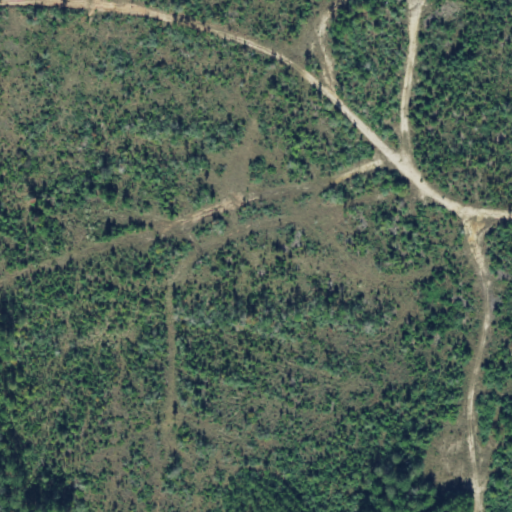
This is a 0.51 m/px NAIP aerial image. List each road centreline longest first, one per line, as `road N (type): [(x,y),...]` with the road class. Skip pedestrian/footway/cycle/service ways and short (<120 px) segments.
road 1 (residential): [(0,11),(54,9),(257,39),(376,116),(401,104),(420,0)]
road 2 (residential): [(511,211),(401,208),(376,116)]
